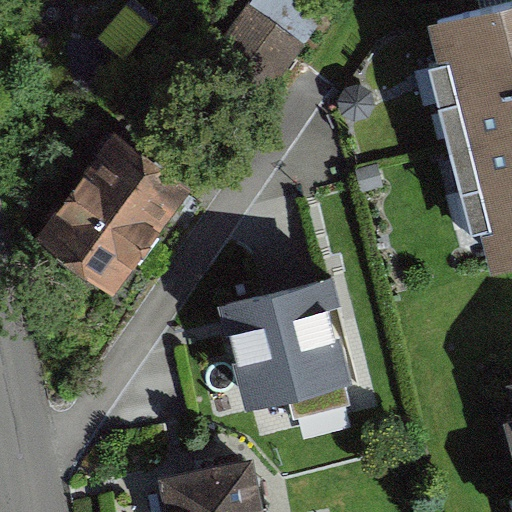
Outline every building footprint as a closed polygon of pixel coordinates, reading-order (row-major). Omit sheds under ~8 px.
[(296,0),(255,0),(232,30),(281,67),(319,17),(296,0)] [(511,0),(486,0),(442,11),(503,248),(511,245),(511,0)] [(181,180),(112,132),(44,228),(113,277),(181,180)] [(349,367),(327,273),(228,296),(250,390),(349,367)] [(258,511),(248,460),(165,476),(171,511),(258,511)]
